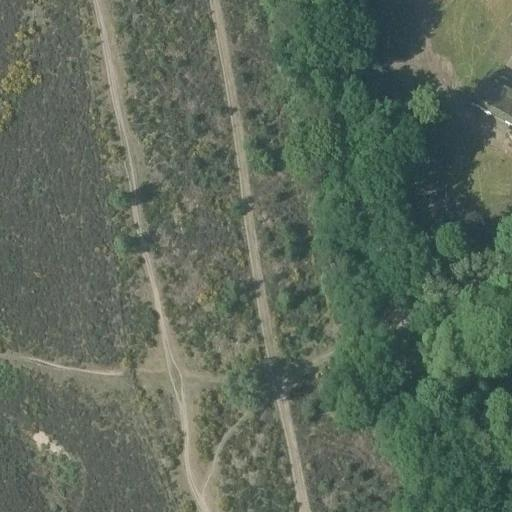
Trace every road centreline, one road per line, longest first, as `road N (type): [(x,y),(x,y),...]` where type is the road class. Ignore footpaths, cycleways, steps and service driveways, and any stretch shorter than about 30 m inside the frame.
road 1 (track): [(472,511),(392,323),(334,129),(316,0)]
road 2 (residential): [(392,323),(511,282)]
